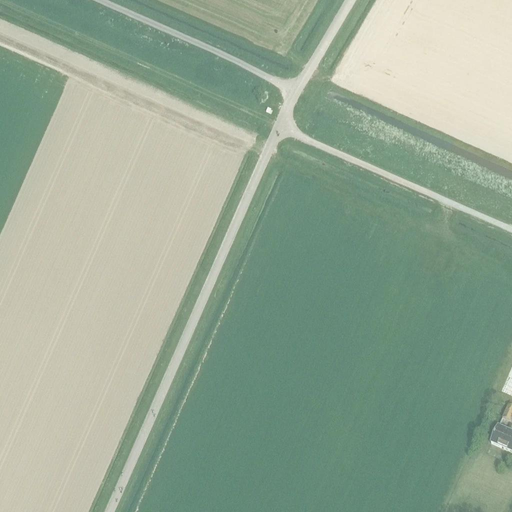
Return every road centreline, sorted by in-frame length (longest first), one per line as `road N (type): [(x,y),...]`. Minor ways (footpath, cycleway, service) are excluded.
road 1 (unclassified): [(98,511),(279,126)]
road 2 (unclassified): [(511,229),(279,126)]
road 3 (unclassified): [(295,91),(95,0)]
